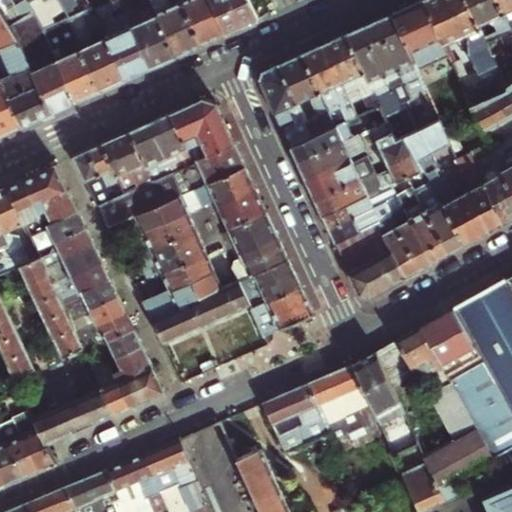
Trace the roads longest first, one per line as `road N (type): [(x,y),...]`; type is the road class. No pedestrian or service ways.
road 1 (residential): [(55,136),(190,419)]
road 2 (residential): [(356,342),(226,63)]
road 3 (residential): [(190,419),(0,505)]
road 4 (residential): [(55,136),(226,63)]
road 5 (residential): [(356,342),(190,419)]
road 6 (residential): [(511,253),(356,342)]
road 7 (residential): [(226,63),(374,0)]
